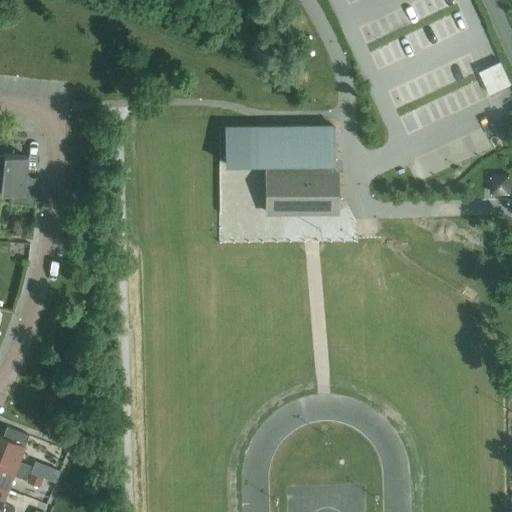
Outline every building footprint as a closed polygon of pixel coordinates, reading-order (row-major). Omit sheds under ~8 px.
[(231,124),(224,124),(224,163),(231,163),(232,163),(263,162),(263,170),(263,210),(338,210),(338,204),(338,179),(338,169),(332,169),(332,161),(333,161),(333,143),(333,134),(333,125),(333,124),(332,124),(232,124),(231,124)] [(4,153),(0,186),(0,189),(12,190),(11,201),(33,204),(36,176),(24,175),(26,155),(4,153)] [(502,174),(491,174),(492,188),(492,192),(510,192),(509,174),(502,174)] [(18,459),(28,434),(6,425),(2,436),(0,435),(0,460),(28,471),(31,464),(18,459)] [(0,485),(7,488),(12,474),(25,479),(28,471),(0,460),(0,485)] [(0,485),(0,509),(6,511),(12,511),(14,507),(1,502),(7,488),(0,485)]
